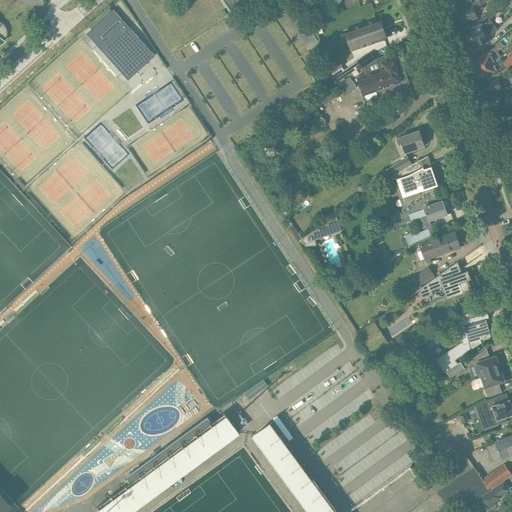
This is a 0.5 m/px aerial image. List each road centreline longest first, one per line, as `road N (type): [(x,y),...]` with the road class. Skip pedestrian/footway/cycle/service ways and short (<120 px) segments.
road 1 (residential): [(131,0),(353,352)]
road 2 (residential): [(465,145),(414,0)]
road 3 (residential): [(511,278),(465,145)]
